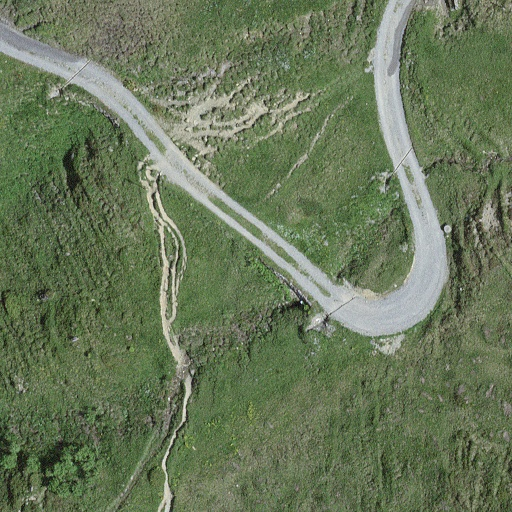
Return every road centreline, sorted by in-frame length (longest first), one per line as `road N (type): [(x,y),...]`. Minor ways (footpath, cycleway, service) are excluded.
road 1 (track): [(159,139),(335,307),(384,319),(428,292),(431,235),(393,118),(391,34),(409,0)]
road 2 (track): [(0,53),(111,89),(159,139)]
